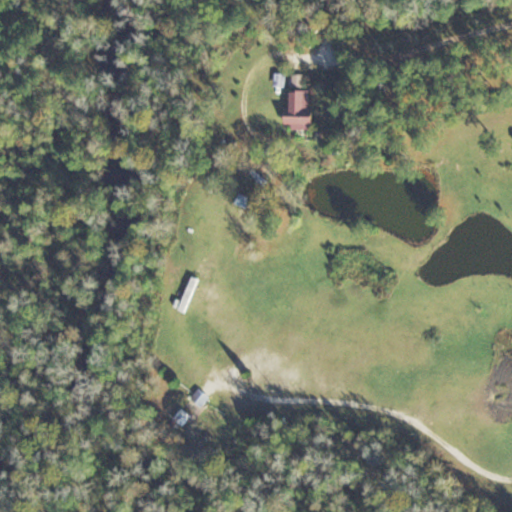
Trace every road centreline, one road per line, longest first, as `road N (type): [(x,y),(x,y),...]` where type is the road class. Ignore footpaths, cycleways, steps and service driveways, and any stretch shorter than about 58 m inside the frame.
road 1 (residential): [(235,392),(399,419),(511,484)]
road 2 (residential): [(511,23),(355,61),(291,62)]
